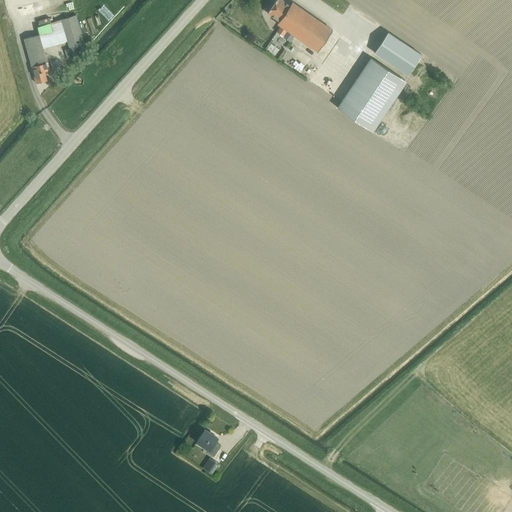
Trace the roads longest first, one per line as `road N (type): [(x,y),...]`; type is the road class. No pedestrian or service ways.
road 1 (unclassified): [(390,511),(0,262)]
road 2 (tertiary): [(0,224),(202,0)]
